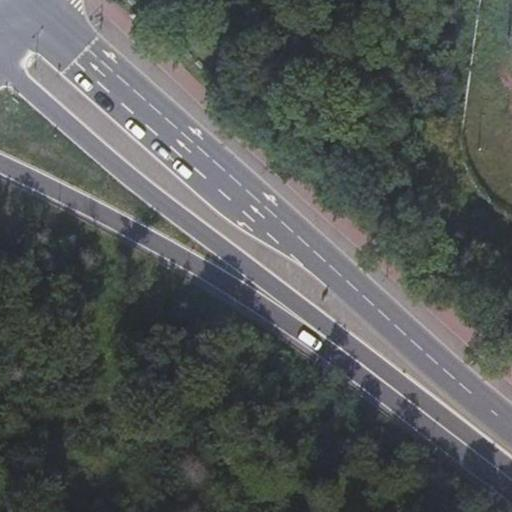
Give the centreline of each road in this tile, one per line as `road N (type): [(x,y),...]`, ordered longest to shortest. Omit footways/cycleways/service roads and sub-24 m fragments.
road 1 (primary): [(511,427),(37,9)]
road 2 (primary): [(0,64),(366,368)]
road 3 (primary): [(0,165),(207,272),(366,368)]
road 4 (primary): [(366,368),(511,483)]
